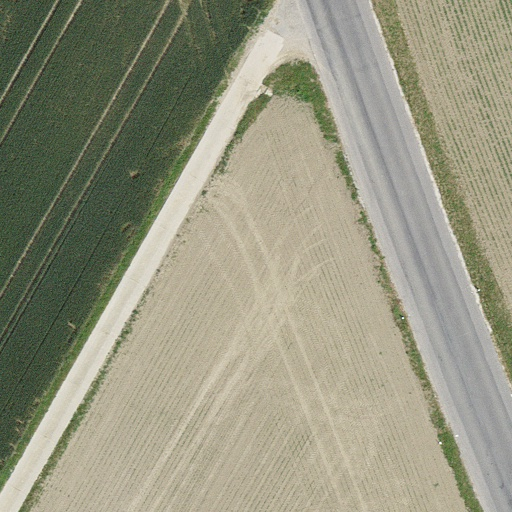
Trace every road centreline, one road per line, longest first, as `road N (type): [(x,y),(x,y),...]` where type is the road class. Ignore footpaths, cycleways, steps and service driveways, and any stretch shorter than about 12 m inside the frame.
road 1 (track): [(297,0),(6,511)]
road 2 (tertiary): [(511,472),(342,0)]
